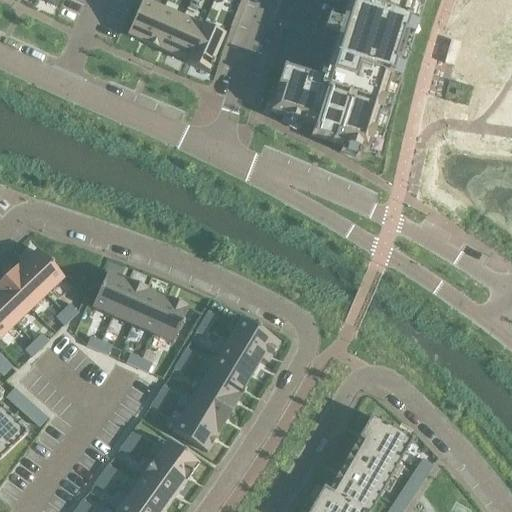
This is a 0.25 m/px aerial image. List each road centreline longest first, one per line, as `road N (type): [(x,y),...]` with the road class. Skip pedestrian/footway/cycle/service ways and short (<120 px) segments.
road 1 (residential): [(0,228),(13,215),(42,211),(183,260),(297,319),(300,355),(204,511)]
road 2 (residential): [(272,511),(346,389),(366,373),(391,380),(511,511)]
road 3 (residential): [(511,294),(392,216),(274,173)]
road 4 (residential): [(274,173),(291,194),(486,321)]
road 5 (residential): [(0,53),(216,147)]
road 6 (residential): [(267,0),(216,147)]
